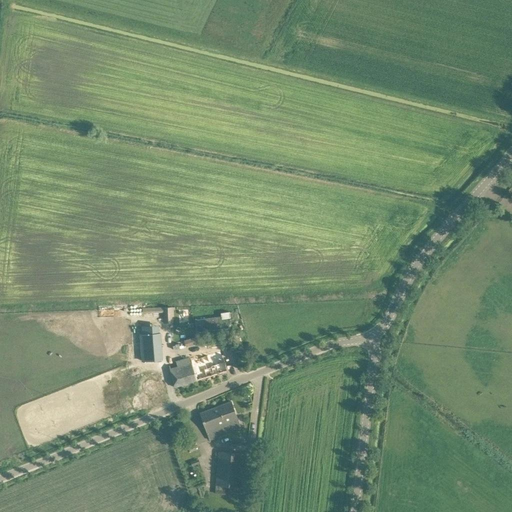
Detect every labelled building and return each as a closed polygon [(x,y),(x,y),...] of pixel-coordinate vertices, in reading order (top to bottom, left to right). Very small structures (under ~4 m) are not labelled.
[(171,305),(162,305),(163,311),(163,323),(172,322),(171,305)] [(221,316),(197,320),(199,332),(223,328),(222,319),(231,318),(230,312),(221,313),(221,316)] [(160,334),(140,335),(142,360),(162,359),(162,349),(161,342),(160,334)] [(194,344),(198,343),(196,336),(192,338),(184,341),(186,347),(194,344)] [(170,366),(169,366),(175,387),(228,371),(221,351),(178,364),(179,368),(171,370),(170,366)] [(241,428),(231,401),(200,413),(210,440),(241,428)] [(240,495),(242,464),(243,454),(218,452),(215,493),(240,495)]
